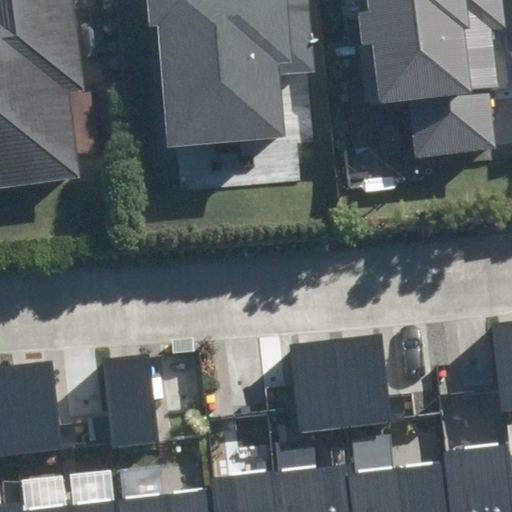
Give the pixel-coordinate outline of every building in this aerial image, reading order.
[(75,0),(0,0),(0,204),(91,197),(75,0)] [(157,29),(167,147),(285,138),(280,73),(314,71),(308,0),(147,0),(150,29),(157,29)] [(359,0),(371,99),(414,94),(421,154),(487,147),(474,30),(497,28),(494,0),(359,0)] [(511,322),(491,325),(501,412),(511,410),(511,322)] [(288,344),(299,435),(391,425),(380,334),(288,344)] [(101,360),(112,450),(161,444),(151,354),(101,360)] [(52,363),(0,369),(0,456),(62,450),(52,363)] [(0,511),(511,511),(511,456),(504,457),(502,445),(441,452),(442,465),(351,475),(350,461),(212,477),(213,490),(21,511),(20,511),(19,499),(0,501),(0,511)]
